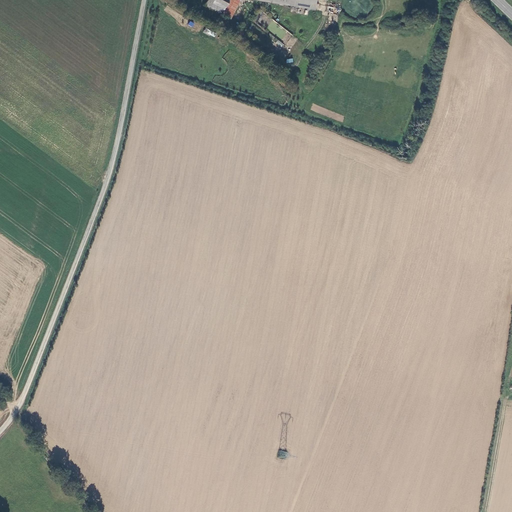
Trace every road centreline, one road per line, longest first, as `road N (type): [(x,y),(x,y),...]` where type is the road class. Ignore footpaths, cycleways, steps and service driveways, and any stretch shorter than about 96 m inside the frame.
road 1 (unclassified): [(0,430),(22,400),(106,188),(147,0)]
road 2 (track): [(200,0),(200,10),(288,69),(325,15)]
